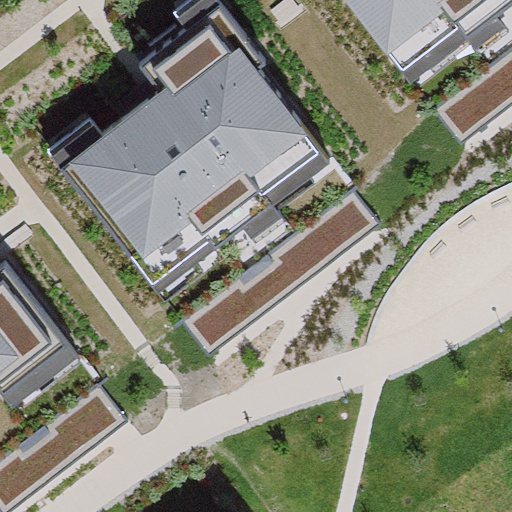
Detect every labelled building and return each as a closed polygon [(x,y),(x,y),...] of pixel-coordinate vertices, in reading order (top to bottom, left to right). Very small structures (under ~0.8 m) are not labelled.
[(184,0),(173,9),(187,28),(219,2),(217,0),(184,0)] [(511,0),(351,0),(404,66),(421,52),(458,23),(468,35),(511,0)] [(324,150),(259,68),(266,62),(219,2),(187,28),(140,64),(153,80),(161,90),(125,118),(104,135),(61,169),(155,287),(196,253),(211,242),(218,250),(246,228),(275,205),(267,194),(324,150)] [(458,23),(421,52),(437,72),(474,44),(483,55),(511,33),(511,26),(500,10),(468,35),(458,23)] [(511,111),(511,54),(439,112),(467,148),(511,111)] [(117,108),(125,118),(161,90),(153,80),(117,108)] [(46,150),(61,169),(104,135),(89,116),(46,150)] [(358,192),(189,328),(217,362),(386,227),(358,192)] [(275,205),(246,228),(259,243),(288,221),(275,205)] [(196,253),(155,287),(170,306),(212,273),(196,253)] [(7,399),(72,348),(9,271),(0,278),(0,391),(1,391),(7,399)] [(0,474),(0,508),(3,511),(29,511),(135,428),(106,391),(0,474)]
